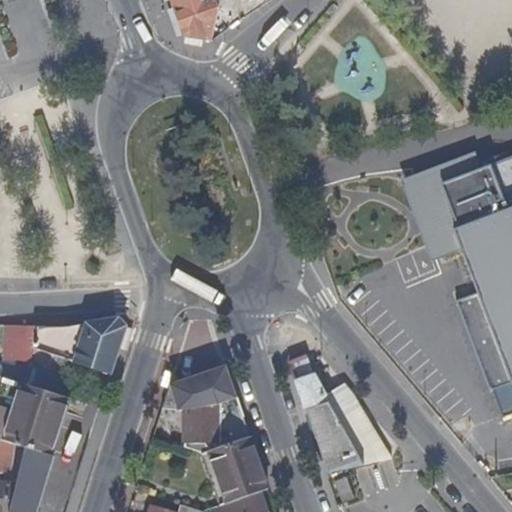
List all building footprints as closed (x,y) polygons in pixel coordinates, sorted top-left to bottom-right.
[(212,43),(221,0),(171,0),(184,36),(212,43)] [(511,153),(436,182),(448,213),(429,221),(449,275),(434,281),(440,297),(455,292),(469,330),(501,416),(511,411),(511,153)] [(334,179),(331,168),(310,175),(314,186),(334,179)] [(438,324),(398,276),(377,295),(417,342),(438,324)] [(110,374),(124,328),(115,320),(86,324),(73,362),(110,374)] [(73,362),(86,324),(69,327),(60,327),(32,325),(31,347),(67,360),(73,362)] [(31,347),(32,325),(19,325),(19,342),(20,344),(31,347)] [(58,394),(67,360),(31,347),(20,344),(11,379),(58,394)] [(314,377),(303,357),(288,364),(294,383),(314,377)] [(217,403),(233,389),(226,369),(191,377),(186,384),(185,416),(186,444),(219,444),(217,403)] [(383,451),(356,399),(335,373),(318,382),(314,377),(294,383),(304,412),(306,412),(328,470),(387,459),(383,451)] [(35,416),(38,405),(54,410),(58,394),(11,379),(0,375),(0,439),(13,443),(25,448),(49,456),(59,424),(35,416)] [(185,416),(186,384),(172,379),(162,409),(185,416)] [(62,412),(67,397),(58,394),(54,410),(62,412)] [(59,424),(62,412),(54,410),(38,405),(35,416),(59,424)] [(268,490),(249,438),(202,455),(219,507),(233,502),(268,490)] [(0,471),(9,472),(13,443),(0,439),(0,471)] [(46,473),(51,456),(49,456),(25,448),(20,466),(46,473)] [(35,511),(46,473),(20,466),(15,483),(8,511),(35,511)] [(358,497),(350,472),(328,480),(337,505),(358,497)] [(7,511),(9,494),(11,483),(0,481),(0,511),(7,511)] [(267,511),(261,496),(235,505),(233,502),(219,507),(217,507),(218,511),(267,511)]
